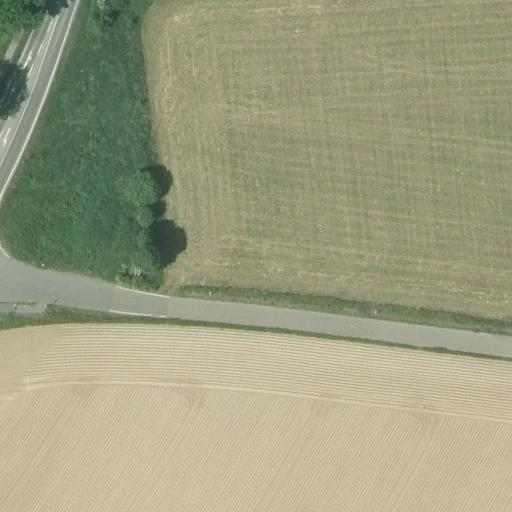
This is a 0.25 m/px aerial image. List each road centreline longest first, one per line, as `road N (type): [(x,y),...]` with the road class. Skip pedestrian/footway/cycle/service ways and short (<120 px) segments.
road 1 (residential): [(511,348),(0,294)]
road 2 (secondary): [(72,0),(0,134)]
